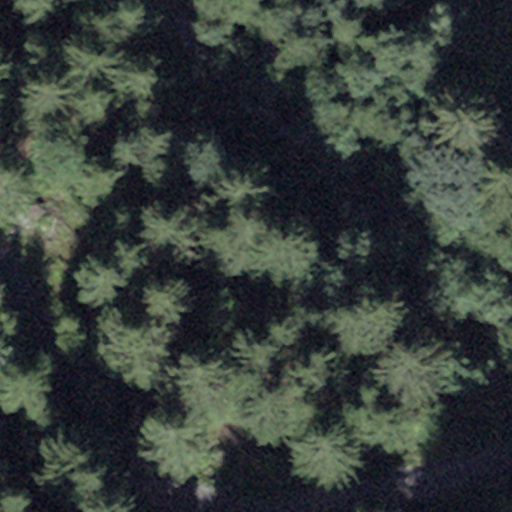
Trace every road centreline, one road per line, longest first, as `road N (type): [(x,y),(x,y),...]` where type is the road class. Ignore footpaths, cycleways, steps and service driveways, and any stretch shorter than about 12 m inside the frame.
road 1 (track): [(0,265),(121,459),(172,497),(231,511)]
road 2 (track): [(330,511),(511,460)]
